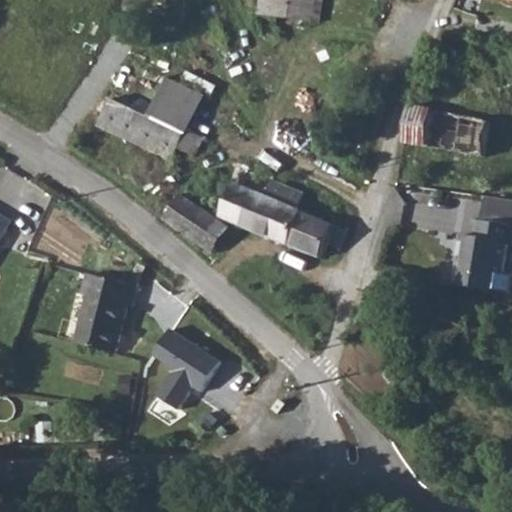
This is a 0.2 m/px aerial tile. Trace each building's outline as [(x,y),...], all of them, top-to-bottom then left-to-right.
[(263,0),(262,17),(320,23),(322,0),(263,0)] [(97,85),(189,127),(205,92),(114,50),(97,85)] [(97,85),(84,114),(176,156),(189,127),(97,85)] [(413,106),(409,132),(408,144),(432,147),(437,110),(413,106)] [(437,110),(432,147),(463,151),(469,114),(437,110)] [(469,114),(463,151),(493,156),(498,118),(469,114)] [(341,264),(356,232),(303,209),(310,192),(276,177),(269,193),(241,180),(226,213),(341,264)] [(167,218),(211,251),(216,255),(237,228),(223,218),(187,191),(167,218)] [(511,224),(511,203),(495,201),(491,221),(511,224)] [(0,240),(10,222),(0,215),(0,240)] [(472,272),(469,290),(511,297),(511,271),(511,268),(511,224),(491,221),(489,221),(486,239),(472,236),(467,271),(472,272)] [(463,289),(469,290),(472,272),(467,271),(463,289)] [(132,285),(85,272),(80,292),(84,294),(71,339),(109,350),(122,305),(126,306),(132,285)] [(162,395),(184,408),(194,392),(201,396),(223,361),(175,331),(161,354),(180,365),(162,395)] [(243,355),(254,345),(247,337),(236,347),(243,355)] [(191,437),(203,424),(193,415),(181,428),(191,437)]
